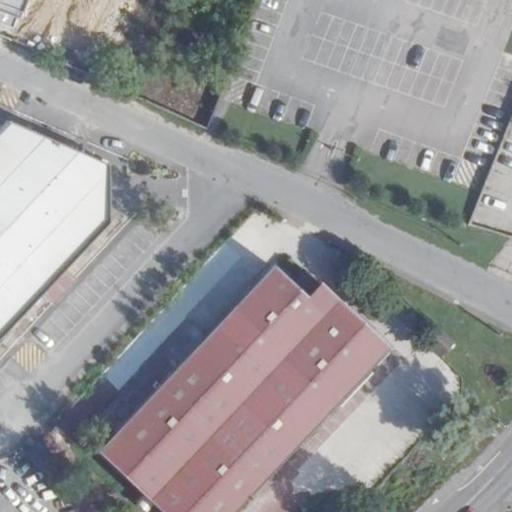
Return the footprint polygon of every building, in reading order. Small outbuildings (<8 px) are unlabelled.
[(0,114),(0,323),(41,279),(52,289),(75,265),(64,255),(108,208),(101,152),(7,107),(0,114)] [(138,490),(156,507),(161,511),(232,511),(387,346),(318,281),(305,295),(271,265),(204,337),(171,371),(97,451),(138,490)] [(427,344),(440,355),(454,340),(441,328),(427,344)] [(287,462),(246,504),(253,511),(261,511),(299,473),(287,462)] [(156,507),(138,490),(134,494),(152,511),(156,507)] [(0,511),(16,511),(0,497),(0,511)]
